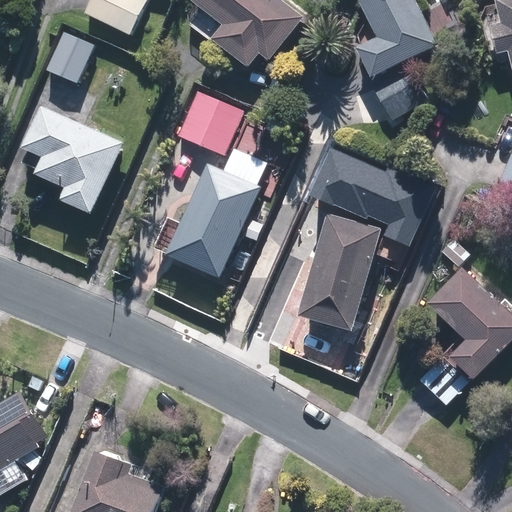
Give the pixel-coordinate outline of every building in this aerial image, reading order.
[(151,0),(149,0),(96,0),(88,19),(134,39),(151,0)] [(203,8),(189,28),(252,73),(263,58),(273,65),(307,18),(282,0),(194,0),(193,1),(203,8)] [(359,52),(394,120),(429,102),(410,64),(441,48),(416,0),(359,0),(380,41),(359,52)] [(511,58),(511,0),(499,3),(504,26),(486,30),(493,60),(511,56),(511,58)] [(23,17),(0,13),(0,31),(20,35),(23,17)] [(101,46),(67,31),(48,74),(82,88),(101,46)] [(199,91),(178,137),(228,159),(249,114),(199,91)] [(62,205),(95,219),(111,184),(128,145),(46,108),(26,152),(47,161),(39,179),(68,192),(62,205)] [(511,162),(496,204),(511,209),(511,162)] [(188,225),(171,218),(160,247),(170,251),(167,259),(226,282),(264,185),(211,164),(188,225)] [(341,220),(334,218),(324,255),(315,253),(305,288),(314,290),(304,323),(354,337),(365,298),(374,300),(383,271),(373,268),(384,232),(378,231),(382,219),(344,208),(341,220)] [(459,239),(444,252),(460,270),(475,257),(459,239)] [(310,258),(287,251),(277,286),(300,292),(310,258)] [(434,308),(464,338),(444,358),(448,362),(426,385),(431,389),(427,393),(434,399),(437,396),(448,406),(472,382),(475,385),(511,347),(511,313),(470,271),(434,308)] [(0,495),(28,479),(18,461),(51,441),(22,393),(0,406),(0,495)] [(134,464),(101,452),(79,511),(155,511),(165,486),(131,474),(134,464)]
